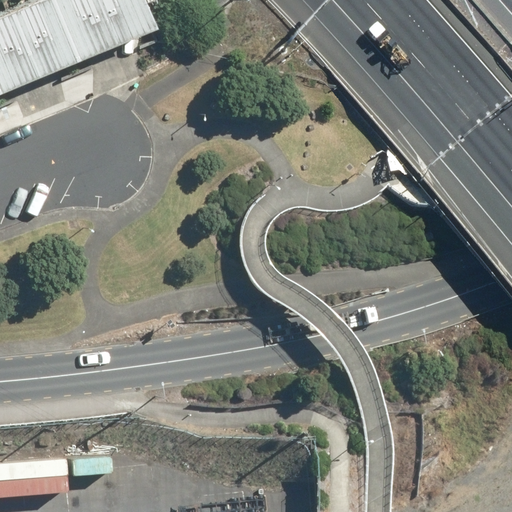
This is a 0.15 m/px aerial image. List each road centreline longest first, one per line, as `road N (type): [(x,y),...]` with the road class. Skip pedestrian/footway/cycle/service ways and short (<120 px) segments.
road 1 (primary): [(511,274),(324,333),(110,370),(0,379)]
road 2 (track): [(103,136),(243,25),(248,0)]
road 3 (motorway): [(511,130),(394,0)]
